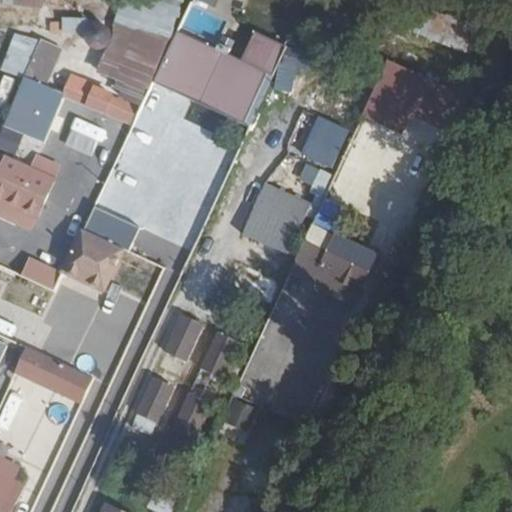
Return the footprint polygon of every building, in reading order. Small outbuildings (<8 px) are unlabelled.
[(97,28),(99,21),(77,18),(76,29),(95,32),(94,44),(99,51),(106,50),(115,46),(116,36),(112,30),(97,28)] [(155,87),(176,43),(130,22),(109,65),(155,87)] [(72,43),(57,36),(38,74),(52,82),(72,43)] [(272,89),(289,93),(294,70),(304,72),(308,54),(281,49),(272,89)] [(380,64),(360,122),(411,139),(431,81),(380,64)] [(320,72),(306,111),(351,127),(365,88),(320,72)] [(138,123),(145,108),(113,95),(114,92),(78,76),(70,90),(138,123)] [(313,118),(300,159),(333,170),(347,129),(313,118)] [(16,159),(2,152),(0,156),(0,190),(5,193),(44,212),(49,215),(66,179),(19,154),(16,159)] [(351,219),(361,194),(335,183),(324,208),(351,219)] [(285,258),(310,206),(262,184),(238,236),(285,258)] [(0,212),(36,230),(44,212),(5,193),(0,206),(0,212)] [(102,297),(134,228),(90,207),(57,276),(102,297)] [(309,285),(328,234),(306,226),(287,276),(309,285)] [(26,272),(52,284),(60,269),(33,256),(26,272)] [(272,307),(281,281),(232,264),(223,290),(272,307)] [(50,310),(60,288),(52,284),(26,272),(16,293),(50,310)] [(198,345),(175,334),(166,355),(189,367),(198,345)] [(20,365),(30,343),(18,338),(8,358),(20,365)] [(235,362),(212,351),(203,371),(225,381),(235,362)] [(177,390),(155,379),(136,416),(159,426),(177,390)] [(58,444),(73,405),(33,389),(10,447),(0,443),(0,450),(47,468),(50,459),(22,448),(28,433),(58,444)] [(220,427),(244,437),(255,411),(232,401),(220,427)] [(195,443),(206,421),(182,410),(172,433),(195,443)] [(216,437),(243,446),(247,435),(220,426),(216,437)] [(149,507),(158,511),(170,511),(174,505),(154,495),(149,507)] [(138,511),(113,501),(108,511),(138,511)]
